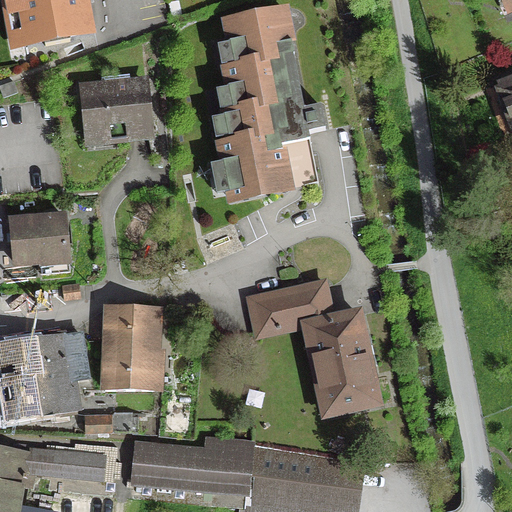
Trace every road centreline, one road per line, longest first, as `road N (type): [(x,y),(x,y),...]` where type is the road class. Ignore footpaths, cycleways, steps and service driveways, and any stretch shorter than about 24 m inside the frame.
road 1 (residential): [(395,0),(482,511)]
road 2 (residential): [(0,324),(163,288),(341,214)]
road 3 (track): [(341,214),(386,269),(439,265)]
